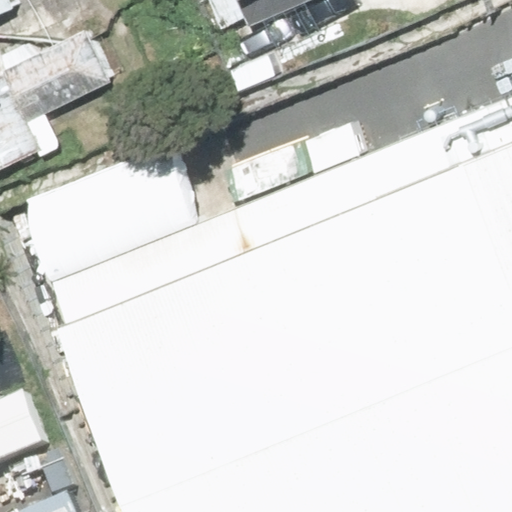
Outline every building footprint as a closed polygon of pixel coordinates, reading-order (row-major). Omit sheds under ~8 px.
[(0,0),(0,15),(24,5),(21,0),(0,0)] [(255,0),(261,14),(296,0),(255,0)] [(0,171),(46,149),(47,153),(63,146),(61,142),(56,130),(62,127),(54,111),(121,78),(96,26),(42,52),(37,42),(6,56),(3,50),(0,51),(0,171)] [(511,511),(511,94),(68,271),(164,511),(511,511)] [(62,129),(75,156),(145,122),(132,95),(62,129)]
